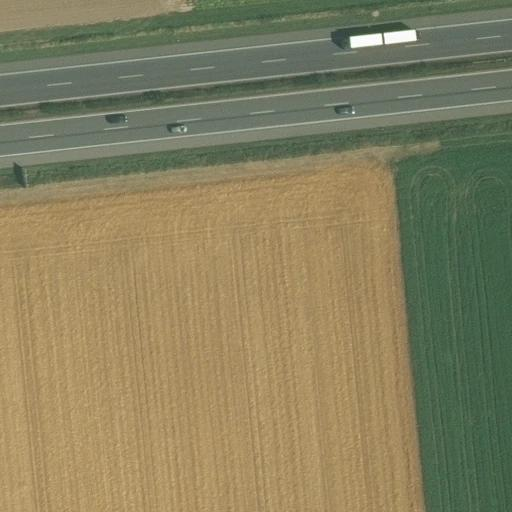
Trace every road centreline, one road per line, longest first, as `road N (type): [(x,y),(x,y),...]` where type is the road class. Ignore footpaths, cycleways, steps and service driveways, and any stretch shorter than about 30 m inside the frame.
road 1 (motorway): [(511,36),(0,92)]
road 2 (track): [(0,199),(511,143)]
road 3 (motorway): [(0,145),(511,91)]
road 4 (track): [(0,41),(385,0)]
